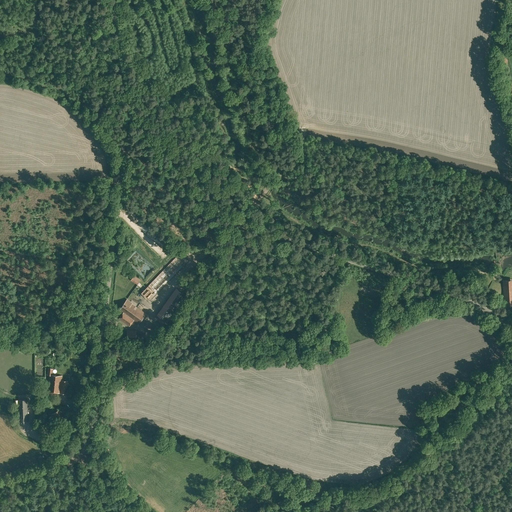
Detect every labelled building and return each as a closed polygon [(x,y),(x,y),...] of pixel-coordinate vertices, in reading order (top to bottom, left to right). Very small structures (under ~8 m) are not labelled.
[(137,285),(140,280),(134,276),(130,280),(137,285)] [(511,279),(503,280),(503,284),(504,305),(511,304),(511,279)] [(157,316),(167,323),(187,296),(177,289),(157,316)] [(138,324),(145,314),(132,304),(132,303),(127,299),(119,310),(123,313),(119,319),(129,326),(133,320),(138,324)] [(136,342),(136,331),(127,330),(126,341),(136,342)] [(66,394),(67,381),(61,380),(62,376),(52,375),(52,369),(48,368),(47,374),(49,375),(47,392),(66,394)] [(28,421),(27,400),(18,400),(19,422),(28,421)] [(49,415),(53,422),(64,416),(60,409),(49,415)]
